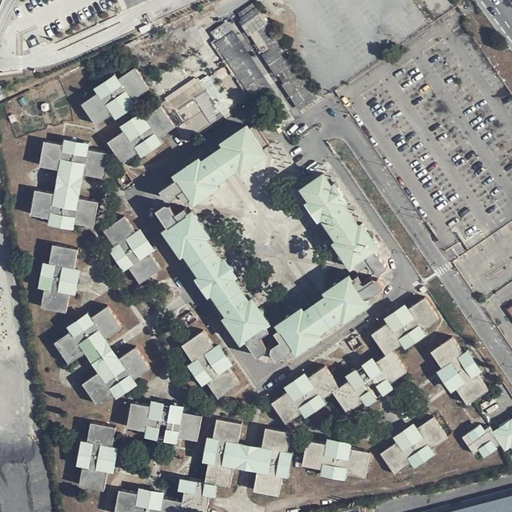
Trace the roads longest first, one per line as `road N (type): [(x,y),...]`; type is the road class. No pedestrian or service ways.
road 1 (residential): [(511,368),(332,107)]
road 2 (unclassified): [(0,62),(65,54),(164,0)]
